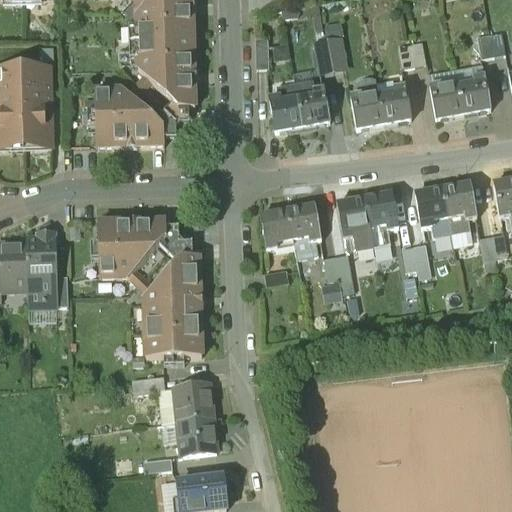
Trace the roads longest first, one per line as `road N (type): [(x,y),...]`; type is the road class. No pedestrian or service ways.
road 1 (residential): [(272,511),(237,365),(238,180)]
road 2 (track): [(237,365),(511,317)]
road 3 (residential): [(511,147),(426,165),(238,180)]
road 4 (residential): [(238,180),(66,185),(0,213)]
road 5 (residential): [(238,180),(233,0)]
